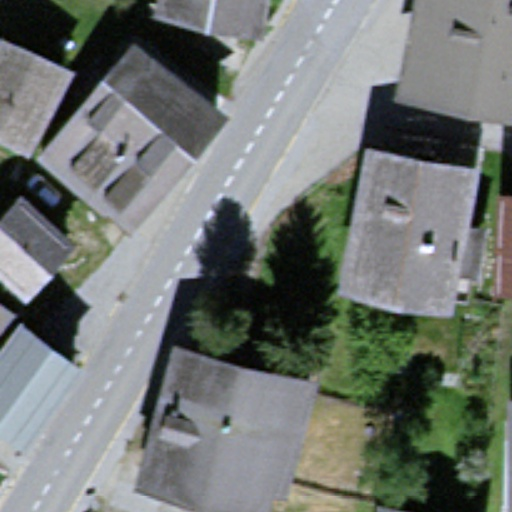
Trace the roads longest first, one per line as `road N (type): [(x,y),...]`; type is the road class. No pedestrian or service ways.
road 1 (primary): [(295,63),(31,511)]
road 2 (residential): [(511,138),(384,112),(295,63)]
